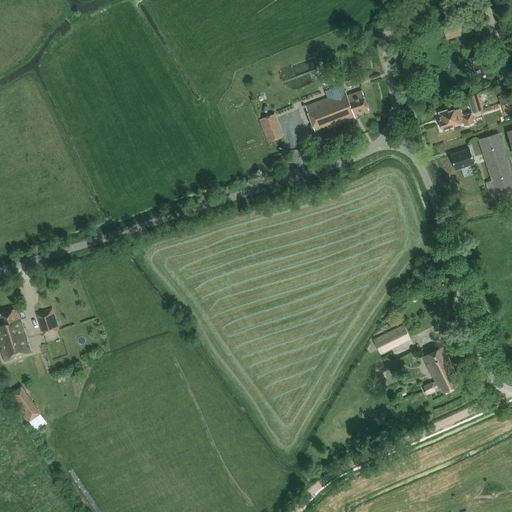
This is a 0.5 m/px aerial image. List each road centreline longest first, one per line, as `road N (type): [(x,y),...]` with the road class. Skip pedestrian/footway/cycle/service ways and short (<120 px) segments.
road 1 (unclassified): [(0,273),(379,147)]
road 2 (unclassified): [(411,154),(429,183),(484,365),(511,392)]
road 3 (track): [(295,511),(336,472),(509,392)]
